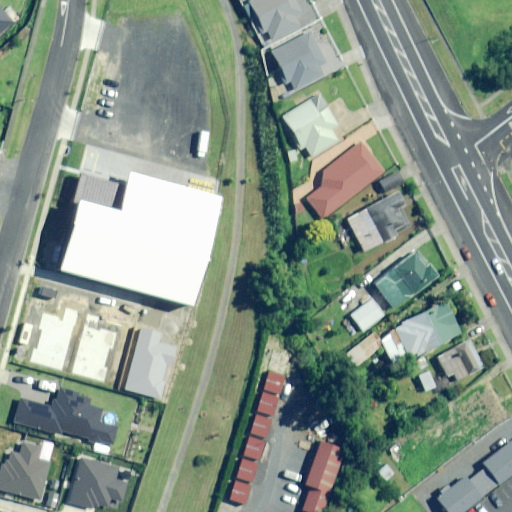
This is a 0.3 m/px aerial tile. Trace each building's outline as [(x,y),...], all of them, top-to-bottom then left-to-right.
[(250,0),(247,2),(263,32),(266,31),(271,41),(316,19),(307,0),(250,0)] [(0,32),(12,23),(0,8),(0,32)] [(270,52),(286,84),(289,82),(293,91),(340,68),(329,45),(319,50),(310,32),(270,52)] [(337,127),(318,95),(281,117),(299,149),(304,146),(311,159),(337,143),(330,131),(337,127)] [(312,179),(319,188),(305,199),(320,220),(384,172),(362,142),(321,172),(312,179)] [(403,181),(396,171),(378,182),(384,192),(403,181)] [(78,198),(59,269),(194,304),(222,196),(130,172),(121,209),(78,198)] [(383,241),(384,244),(397,237),(393,230),(404,225),(401,219),(405,217),(399,206),(403,204),(397,192),(364,209),(345,219),(362,252),(381,243),(383,241)] [(411,294),(435,275),(429,266),(426,268),(413,252),(392,269),(373,284),(379,292),(392,309),(395,306),(411,294)] [(383,316),(370,299),(348,317),(361,333),(383,316)] [(392,365),(408,357),(414,354),(415,356),(459,334),(443,302),(399,324),(400,325),(377,337),(392,365)] [(379,348),(370,335),(344,355),(353,367),(379,348)] [(468,340),(456,347),(472,374),(484,367),(468,340)] [(466,376),(453,349),(437,357),(446,377),(453,374),(456,380),(466,376)] [(434,387),(428,372),(418,376),(424,391),(434,387)] [(505,418),(489,389),(455,407),(470,437),(505,418)] [(447,437),(441,428),(425,437),(431,447),(447,437)] [(322,511),(346,450),(321,441),(304,485),(310,487),(301,510),(307,511),(322,511)] [(498,486),(511,475),(511,443),(510,441),(481,464),(484,468),(468,480),(465,476),(451,486),(449,484),(438,492),(440,494),(435,498),(445,511),(463,511),(482,498),(498,486)]
